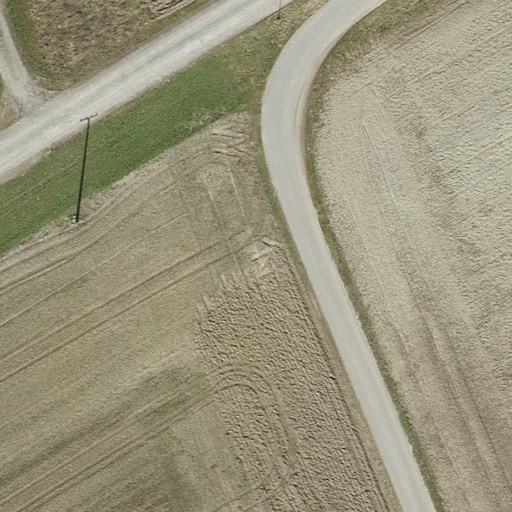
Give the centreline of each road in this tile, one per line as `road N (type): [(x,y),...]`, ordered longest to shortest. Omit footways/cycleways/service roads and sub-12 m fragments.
road 1 (track): [(374,0),(316,42),(281,98),(279,167),(415,511)]
road 2 (track): [(0,159),(267,0)]
